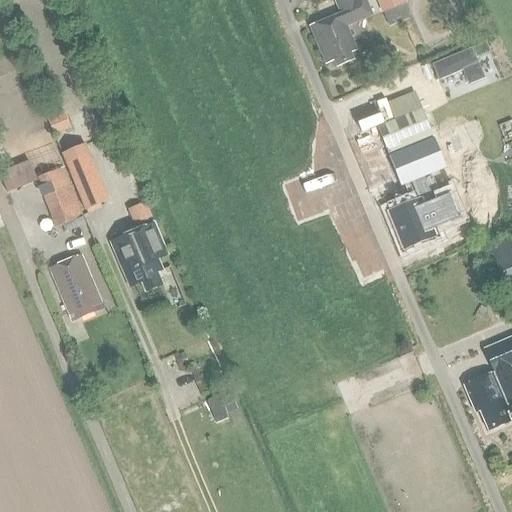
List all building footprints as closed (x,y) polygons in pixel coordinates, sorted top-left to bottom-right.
[(337,0),(342,12),(311,25),(326,61),(333,58),(336,66),(352,60),(349,52),(356,50),(346,25),(374,15),(367,0),(337,0)] [(403,0),(374,0),(380,13),(405,3),(403,0)] [(489,52),(485,44),(471,50),(470,49),(431,66),(438,81),(462,71),(469,86),(484,79),(475,59),(489,52)] [(83,89),(86,97),(98,93),(94,84),(83,89)] [(53,135),(69,128),(62,113),(46,121),(53,135)] [(386,212),(399,244),(404,242),(407,249),(435,238),(435,239),(436,238),(437,238),(436,238),(433,230),(458,219),(457,218),(453,219),(444,199),(449,197),(448,195),(433,201),(423,177),(445,168),(433,139),(388,157),(400,187),(410,183),(417,200),(387,212),(387,211),(386,212)] [(104,202),(81,146),(80,145),(60,154),(84,211),(104,202)] [(35,182),(27,162),(0,173),(0,177),(7,194),(35,182)] [(61,168),(35,178),(55,228),(80,218),(61,168)] [(146,205),(140,207),(140,206),(127,211),(133,226),(152,218),(146,205)] [(142,229),(115,241),(108,244),(127,290),(140,284),(144,293),(160,286),(156,275),(161,273),(142,229)] [(102,310),(80,256),(48,269),(67,315),(73,312),(77,321),(102,310)] [(511,338),(485,350),(495,373),(464,386),(474,411),(479,410),(487,430),(507,421),(503,412),(509,410),(507,406),(511,403),(511,370),(511,367),(511,366),(511,338)] [(110,339),(88,348),(121,425),(143,415),(110,339)] [(218,397),(206,402),(209,408),(216,424),(228,419),(227,417),(221,403),(218,397)]
